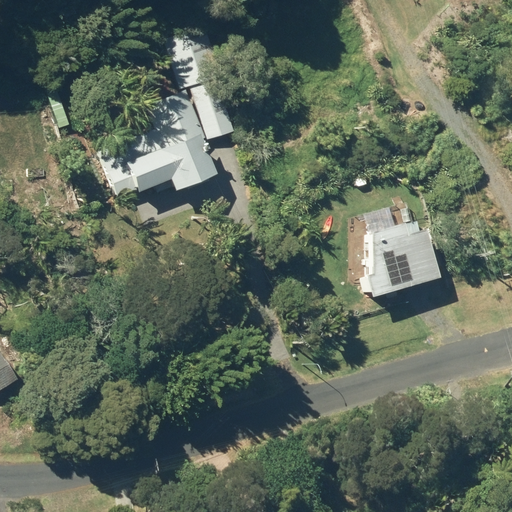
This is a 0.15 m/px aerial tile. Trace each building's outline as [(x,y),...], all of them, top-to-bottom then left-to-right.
[(160,40),(176,91),(218,78),(203,27),(160,40)] [(189,95),(203,142),(232,134),(218,86),(189,95)] [(152,130),(95,154),(114,201),(131,194),(131,196),(164,183),(169,196),(209,181),(196,143),(202,140),(182,92),(142,108),(152,130)] [(400,231),(399,227),(365,236),(365,277),(358,279),(365,303),(434,283),(420,233),(406,237),(405,230),(400,231)] [(246,270),(250,283),(265,279),(260,265),(246,270)] [(0,388),(10,382),(0,366),(0,388)] [(194,496),(199,511),(225,511),(217,487),(194,496)]
